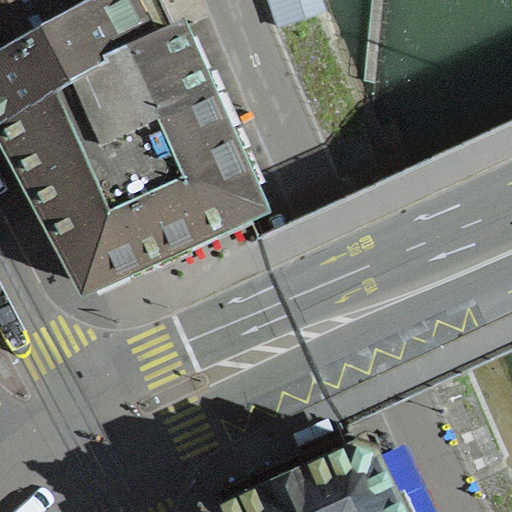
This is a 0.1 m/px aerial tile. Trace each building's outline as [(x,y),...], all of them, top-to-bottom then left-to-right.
[(0,0),(0,58),(107,0),(0,0)] [(107,0),(0,58),(0,130),(101,75),(97,68),(169,36),(156,8),(152,0),(107,0)] [(265,0),(276,32),(322,18),(316,0),(265,0)] [(70,268),(82,290),(108,278),(213,230),(249,214),(169,36),(97,68),(101,75),(0,130),(0,136),(16,166),(41,213),(70,268)] [(396,511),(364,446),(220,511),(396,511)]
